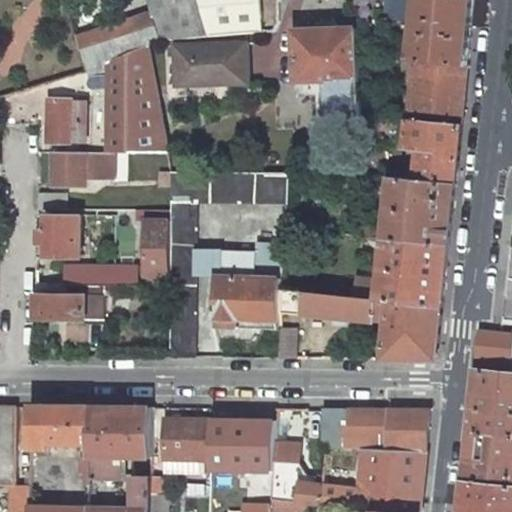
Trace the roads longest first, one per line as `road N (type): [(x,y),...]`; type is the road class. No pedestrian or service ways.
road 1 (residential): [(459,385),(15,379)]
road 2 (residential): [(459,385),(502,0)]
road 3 (residential): [(19,127),(15,379)]
road 4 (residential): [(444,511),(459,385)]
